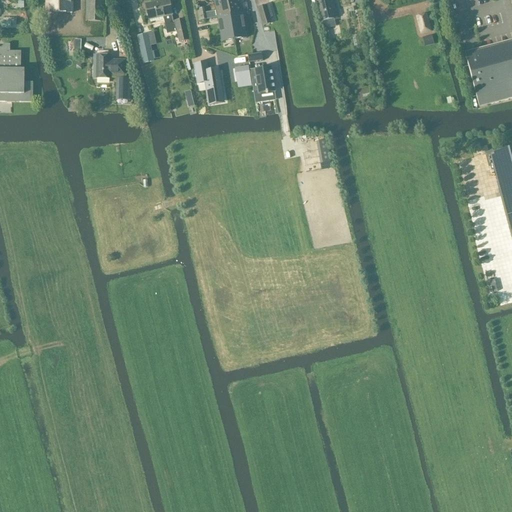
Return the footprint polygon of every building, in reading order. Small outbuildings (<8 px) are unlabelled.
[(72,13),(72,0),(46,0),(46,13),(72,13)] [(103,22),(103,0),(86,0),(86,21),(103,22)] [(149,21),(163,17),(167,34),(177,32),(180,43),(189,41),(184,20),(175,22),(175,23),(173,23),(171,16),(172,15),(168,0),(167,0),(146,5),(149,21)] [(214,0),(215,3),(215,4),(216,9),(218,18),(230,16),(232,16),(231,13),(244,11),(242,0),(241,0),(240,0),(214,0)] [(328,0),(326,0),(316,2),(321,22),(333,20),(328,0)] [(270,23),(266,6),(258,8),(263,26),(270,23)] [(205,9),(197,10),(199,21),(207,20),(205,13),(205,9)] [(232,16),(230,16),(234,40),(246,38),(243,17),(245,17),(244,11),(231,13),(232,16)] [(426,14),(415,17),(420,35),(431,32),(426,14)] [(230,16),(218,18),(222,42),(234,40),(230,16)] [(153,33),(137,37),(143,64),(155,61),(151,45),(156,44),(153,33)] [(434,45),(432,36),(422,39),(425,48),(434,45)] [(0,102),(6,103),(12,103),(19,103),(33,103),(33,83),(24,83),(24,70),(21,69),(21,52),(10,52),(10,45),(5,45),(1,48),(0,48),(0,102)] [(511,46),(466,58),(479,108),(511,98),(511,150),(490,155),(511,255),(511,46)] [(261,53),(248,56),(249,63),(263,61),(261,53)] [(94,67),(94,79),(116,80),(116,100),(130,100),(131,80),(125,80),(125,76),(125,61),(111,61),(111,57),(97,56),(97,67),(94,67)] [(250,70),(255,104),(256,104),(254,93),(258,92),(259,94),(266,93),(266,94),(268,94),(268,93),(275,92),(271,68),(256,70),(251,71),(250,70)] [(209,71),(200,72),(204,87),(211,86),(213,100),(224,97),(221,75),(211,77),(209,71)] [(251,87),(249,75),(238,76),(236,77),(238,89),(251,87)] [(326,141),(318,142),(322,164),(330,162),(326,141)] [(330,162),(322,164),(323,170),(329,169),(331,169),(330,162)]
